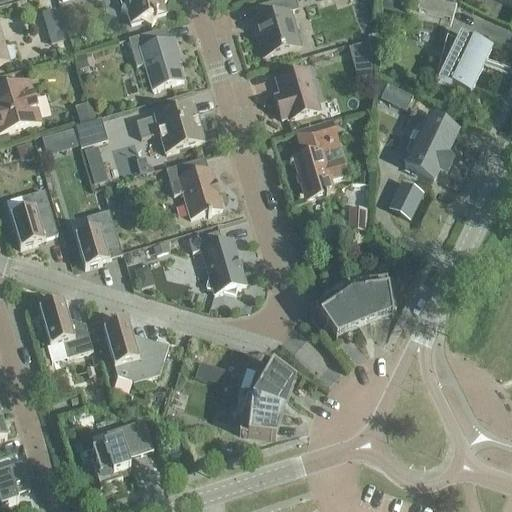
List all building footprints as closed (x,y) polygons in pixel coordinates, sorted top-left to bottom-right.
[(122,0),(124,6),(120,14),(128,18),(131,28),(141,25),(151,30),(157,19),(166,17),(163,8),(167,0),(122,0)] [(298,13),(294,0),(290,0),(256,10),(260,24),(254,25),(258,37),(256,37),(263,61),(298,51),(294,35),(295,35),(290,15),(298,13)] [(422,0),(420,0),(417,13),(452,23),(455,9),(422,0)] [(511,0),(492,0),(511,9),(511,0)] [(380,11),(391,14),(393,6),(382,2),(380,11)] [(169,44),(166,32),(128,43),(136,71),(144,69),(152,95),(184,85),(176,60),(178,59),(173,43),(169,44)] [(0,68),(8,66),(0,37),(0,68)] [(480,68),(485,50),(474,45),(460,38),(456,46),(447,41),(436,78),(440,79),(437,86),(453,90),(454,89),(470,96),(483,70),(480,68)] [(275,100),(281,124),(287,122),(288,125),(320,116),(307,74),(276,83),(280,99),(275,100)] [(0,139),(41,127),(29,85),(0,93),(0,139)] [(204,148),(193,110),(136,126),(141,144),(159,138),(165,159),(204,148)] [(405,171),(433,185),(439,174),(446,177),(454,160),(447,157),(458,134),(429,120),(405,171)] [(107,145),(101,122),(74,130),(81,153),(107,145)] [(336,144),(331,125),(307,133),(312,151),(336,144)] [(342,161),(325,166),(321,153),(293,162),(305,206),(334,197),(330,184),(347,179),(342,161)] [(208,174),(204,163),(165,174),(173,201),(182,198),(190,224),(222,214),(210,174),(208,174)] [(410,223),(423,198),(402,187),(389,213),(410,223)] [(10,220),(20,254),(37,249),(37,246),(58,240),(44,195),(21,202),(26,216),(10,220)] [(75,240),(84,274),(102,269),(101,266),(122,260),(109,215),(86,222),(90,236),(75,240)] [(223,297),(235,300),(237,293),(245,290),(232,244),(223,247),(219,236),(188,245),(192,258),(201,255),(209,282),(206,293),(212,294),(214,299),(223,297)] [(368,287),(349,295),(353,305),(361,325),(361,326),(362,326),(362,325),(392,320),(386,284),(368,287)] [(336,343),(361,325),(353,305),(349,295),(330,302),(315,313),(336,343)] [(63,348),(67,363),(93,356),(85,329),(71,333),(63,306),(39,314),(50,352),(63,348)] [(130,377),(133,388),(159,380),(168,351),(156,347),(135,353),(128,327),(103,334),(114,372),(130,377)] [(255,382),(248,401),(280,412),(279,411),(295,385),(265,366),(255,382)] [(70,403),(72,408),(81,405),(80,400),(70,403)] [(280,412),(248,401),(241,420),(239,439),(275,443),(279,412),(280,413),(280,412)] [(103,439),(107,450),(92,455),(97,471),(93,472),(100,492),(121,485),(119,478),(130,475),(126,464),(153,455),(145,429),(139,428),(103,439)] [(165,448),(170,462),(181,458),(177,444),(165,448)] [(14,500),(29,495),(21,468),(0,474),(0,511),(13,511),(18,511),(14,500)]
